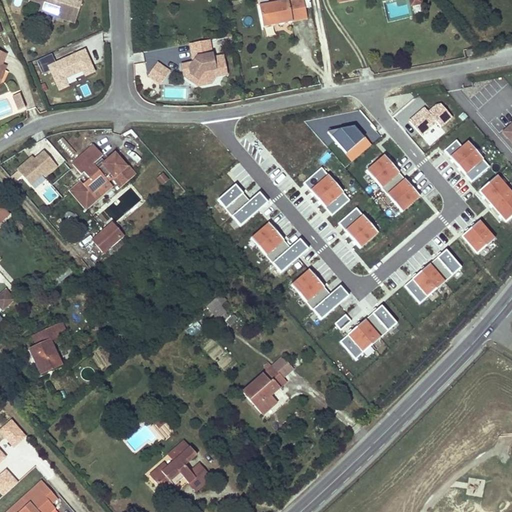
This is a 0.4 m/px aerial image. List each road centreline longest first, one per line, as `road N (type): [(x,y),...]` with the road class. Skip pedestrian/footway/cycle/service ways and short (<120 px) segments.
road 1 (residential): [(362,88),(368,106),(462,213),(372,297),(206,118)]
road 2 (secondary): [(297,511),(511,292)]
road 3 (residential): [(206,118),(362,88)]
road 4 (residential): [(362,88),(511,61)]
road 5 (residential): [(0,146),(51,121),(121,113)]
